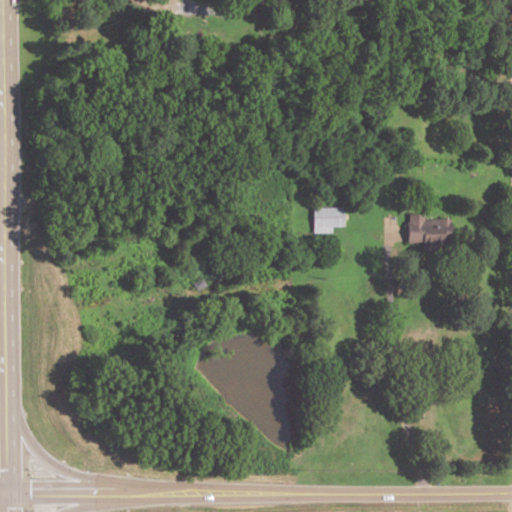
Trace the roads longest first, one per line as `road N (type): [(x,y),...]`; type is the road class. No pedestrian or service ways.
road 1 (tertiary): [(0,493),(511,493)]
road 2 (secondary): [(5,511),(0,95)]
road 3 (secondary): [(107,494),(49,462),(2,395)]
